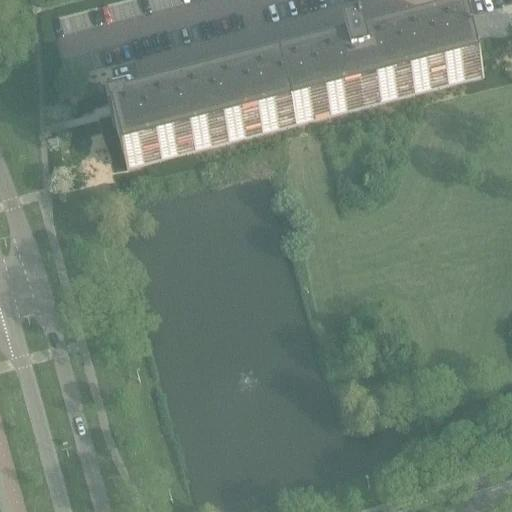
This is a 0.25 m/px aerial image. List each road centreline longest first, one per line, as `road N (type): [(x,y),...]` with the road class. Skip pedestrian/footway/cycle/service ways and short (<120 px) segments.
road 1 (tertiary): [(104,511),(59,351)]
road 2 (tertiary): [(21,362),(64,511)]
road 3 (unclassified): [(59,351),(11,204)]
